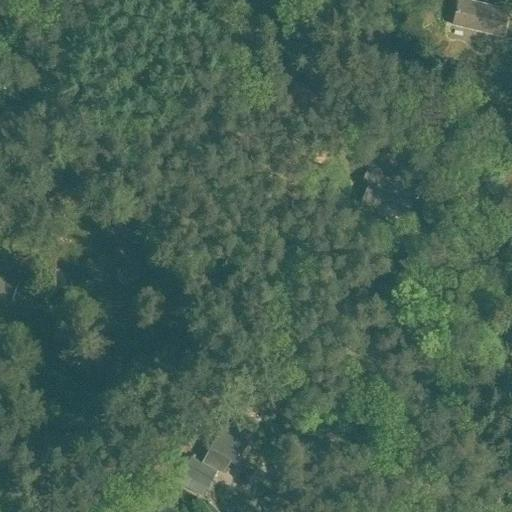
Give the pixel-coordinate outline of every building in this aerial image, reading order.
[(458,2),(452,26),(504,39),(509,14),(500,12),(458,2)] [(369,186),(365,196),(361,205),(405,223),(409,213),(419,188),(392,177),(391,179),(368,170),(362,184),(369,186)] [(124,218),(113,226),(126,242),(136,234),(124,218)] [(147,272),(143,267),(144,266),(128,245),(122,250),(121,249),(107,260),(127,287),(147,272)] [(0,298),(9,302),(14,283),(0,278),(0,298)] [(511,333),(502,337),(511,366),(511,333)] [(230,465),(236,469),(255,437),(227,420),(202,466),(224,477),(230,465)] [(217,475),(202,467),(189,460),(180,476),(176,484),(203,499),(217,475)]
